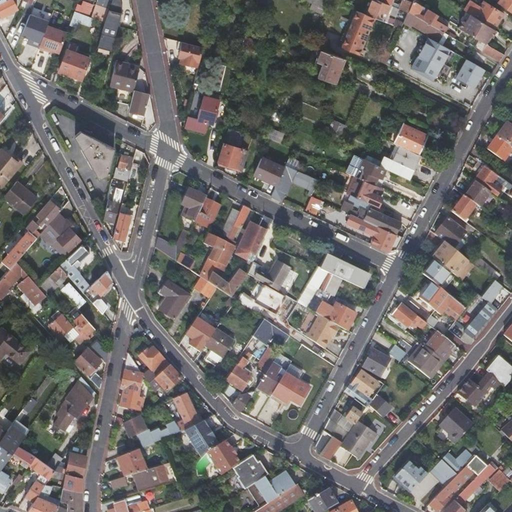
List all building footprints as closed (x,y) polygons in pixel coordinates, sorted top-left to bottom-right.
[(13,19),(15,14),(13,10),(16,8),(11,0),(4,0),(0,2),(0,14),(1,17),(9,13),(12,20),(13,19)] [(327,0),(312,0),(312,1),(309,7),(322,13),(324,7),(326,7),(329,1),(327,0)] [(371,0),(366,14),(374,18),(383,21),(389,5),(376,0),(371,0)] [(400,10),(407,13),(407,12),(411,2),(406,0),(403,0),(401,7),(400,10)] [(511,14),(511,0),(501,0),(498,4),(511,14)] [(439,31),(442,33),(446,27),(431,18),(433,13),(422,6),(412,1),(411,2),(407,12),(415,17),(416,17),(422,21),(436,29),(439,31)] [(470,1),(464,11),(470,15),(473,17),(493,29),(502,14),(483,2),(481,4),(479,7),(475,5),(470,1)] [(104,22),(108,10),(96,5),(92,17),(93,18),(104,22)] [(32,6),(29,14),(48,21),(51,14),(32,6)] [(48,21),(46,25),(38,47),(38,48),(46,51),(47,48),(59,53),(66,32),(56,28),(61,13),(53,10),(51,14),(48,21)] [(356,10),(348,29),(366,36),(374,18),(366,14),(356,10)] [(79,12),(74,11),(72,16),(76,17),(91,23),(93,18),(92,17),(79,12)] [(427,37),(428,38),(436,43),(442,33),(439,31),(436,29),(422,21),(416,17),(415,17),(407,12),(407,13),(403,23),(410,27),(411,25),(428,35),(427,37)] [(48,21),(29,14),(25,24),(21,35),(32,39),(30,44),(38,47),(46,25),(48,21)] [(459,29),(484,44),(489,36),(491,38),(496,31),(493,29),(473,17),(470,15),(467,19),(466,21),(462,21),(458,28),(459,29)] [(398,28),(400,29),(403,23),(394,19),(392,25),(398,28)] [(98,54),(108,57),(115,28),(106,25),(98,54)] [(348,29),(341,46),(359,53),(366,36),(348,29)] [(442,33),(436,43),(441,45),(447,35),(446,35),(442,33)] [(416,58),(443,73),(454,53),(441,45),(436,43),(428,38),(416,58)] [(180,42),(178,41),(176,50),(179,51),(177,57),(180,58),(179,63),(197,68),(201,53),(202,47),(180,42)] [(67,49),(59,72),(81,80),(89,57),(75,52),(77,47),(69,44),(67,50),(67,49)] [(481,51),(499,62),(503,55),(494,50),(487,45),(486,45),(485,44),(481,51)] [(359,53),(341,46),(341,47),(358,55),(359,53)] [(379,60),(386,63),(390,53),(383,50),(379,60)] [(322,63),(316,76),(333,83),(344,59),(320,51),(316,60),(322,63)] [(482,64),(485,58),(474,51),(470,57),(482,64)] [(438,83),(443,73),(416,58),(410,68),(438,83)] [(473,86),(483,70),(466,60),(457,77),(473,86)] [(117,87),(123,63),(114,61),(109,85),(117,87)] [(136,78),(139,67),(138,66),(137,69),(127,67),(128,64),(123,63),(117,87),(133,91),(133,90),(136,78)] [(144,115),(149,94),(139,91),(133,90),(133,91),(130,106),(128,111),(133,112),(137,113),(144,115)] [(185,126),(204,132),(207,123),(212,124),(218,100),(204,96),(197,118),(188,116),(185,126)] [(113,114),(126,121),(128,111),(130,106),(116,102),(113,114)] [(344,127),(339,124),(333,121),(329,132),(334,134),(340,137),(344,127)] [(387,141),(392,143),(401,124),(396,121),(387,141)] [(511,147),(511,126),(506,122),(501,129),(498,128),(493,134),(496,136),(511,147)] [(399,146),(417,155),(427,136),(401,124),(392,143),(399,146)] [(75,136),(98,177),(106,173),(113,148),(80,131),(75,136)] [(225,166),(240,171),(247,151),(237,147),(238,145),(232,143),(234,138),(226,135),(218,160),(226,163),(225,166)] [(511,147),(496,136),(486,149),(501,160),(504,156),(506,157),(508,155),(506,153),(511,147)] [(283,147),(269,141),(263,155),(277,161),(283,147)] [(0,172),(1,173),(15,155),(13,157),(0,145),(0,172)] [(384,169),(406,179),(411,170),(417,155),(399,146),(392,161),(388,159),(385,165),(370,158),(368,161),(384,169)] [(131,163),(133,157),(127,156),(122,155),(120,154),(116,168),(115,167),(112,177),(127,180),(127,179),(131,163)] [(15,155),(1,173),(7,178),(21,160),(15,155)] [(356,156),(348,174),(353,176),(361,158),(356,156)] [(361,158),(353,176),(372,185),(376,177),(379,179),(380,179),(384,169),(368,161),(361,158)] [(138,165),(131,163),(127,179),(134,181),(136,174),(138,165)] [(309,186),(314,188),(317,179),(285,165),(275,187),(283,191),(290,177),(309,186)] [(478,173),(491,183),(493,181),(501,187),(502,186),(511,192),(509,196),(511,198),(511,187),(510,186),(483,166),(481,169),(480,170),(480,171),(478,173)] [(478,173),(473,180),(475,181),(490,192),(493,195),(498,188),(491,183),(478,173)] [(348,174),(340,190),(349,194),(358,198),(365,201),(370,204),(372,204),(376,206),(380,197),(379,196),(381,192),(376,190),(377,187),(372,185),(353,176),(348,174)] [(379,179),(376,177),(372,185),(377,187),(379,188),(383,180),(380,179),(379,179)] [(263,193),(269,196),(276,182),(269,179),(263,193)] [(4,197),(16,207),(29,191),(18,181),(4,197)] [(475,204),(479,207),(490,192),(475,181),(470,187),(464,196),(475,204)] [(113,223),(114,221),(119,203),(118,202),(121,189),(110,186),(102,219),(110,221),(111,221),(110,223),(109,226),(112,227),(113,223)] [(270,196),(279,200),(283,191),(275,187),(270,196)] [(206,197),(189,189),(182,204),(184,205),(180,214),(186,216),(186,217),(194,221),(205,198),(206,197)] [(29,191),(16,207),(23,213),(37,198),(29,191)] [(369,209),(372,204),(370,204),(365,201),(358,198),(349,194),(346,202),(343,201),(339,209),(355,216),(395,235),(401,224),(369,209)] [(451,212),(463,221),(475,204),(464,196),(463,195),(451,212)] [(24,228),(28,231),(36,238),(38,235),(41,231),(38,228),(40,226),(41,228),(43,226),(45,228),(46,225),(58,212),(60,210),(55,205),(57,203),(51,197),(35,215),(39,219),(35,223),(32,219),(24,228)] [(194,221),(210,228),(220,205),(205,198),(194,221)] [(121,203),(112,239),(119,251),(120,251),(130,215),(125,214),(127,207),(124,206),(125,203),(121,203)] [(250,208),(242,205),(237,216),(230,232),(225,241),(217,260),(213,267),(218,269),(222,271),(227,260),(230,255),(234,246),(233,246),(235,242),(231,240),(237,228),(242,224),(250,208)] [(66,221),(58,212),(46,225),(45,228),(41,231),(38,235),(49,246),(51,244),(56,239),(68,251),(80,240),(74,233),(64,223),(66,221)] [(222,229),(230,232),(237,216),(230,213),(222,229)] [(256,256),(272,220),(262,216),(257,226),(250,222),(246,231),(243,230),(242,233),(244,235),(236,254),(247,260),(250,253),(256,256)] [(369,244),(387,253),(390,246),(393,247),(396,241),(393,240),(395,235),(355,216),(351,225),(373,236),(369,244)] [(443,241),(452,248),(455,244),(457,246),(461,242),(458,240),(465,232),(446,218),(434,234),(443,241)] [(67,219),(66,221),(64,223),(74,233),(77,230),(67,219)] [(175,247),(181,249),(189,232),(186,230),(184,234),(182,233),(175,247)] [(2,261),(9,268),(15,262),(31,243),(36,238),(28,231),(24,236),(2,261)] [(210,255),(209,256),(217,260),(225,241),(210,234),(205,244),(212,247),(209,255),(210,255)] [(154,246),(176,261),(181,249),(175,247),(156,238),(154,246)] [(68,251),(56,239),(51,244),(62,256),(68,251)] [(438,248),(431,258),(433,259),(449,272),(450,273),(463,257),(452,248),(443,241),(438,248)] [(89,252),(81,244),(72,253),(71,254),(58,266),(66,275),(76,286),(79,282),(83,279),(78,274),(79,274),(71,264),(76,259),(79,262),(89,252)] [(438,248),(436,246),(429,256),(431,258),(438,248)] [(209,256),(200,277),(201,278),(207,281),(211,272),(213,267),(217,260),(209,256)] [(327,257),(321,270),(327,273),(328,273),(340,279),(340,278),(363,289),(368,277),(327,257)] [(463,257),(450,273),(453,275),(456,278),(469,261),(463,257)] [(449,272),(433,259),(422,274),(432,282),(437,286),(449,272)] [(473,265),(492,279),(497,274),(478,259),(473,265)] [(252,264),(248,274),(276,291),(278,288),(279,285),(283,288),(285,284),(289,283),(291,279),(290,276),(292,272),(288,269),(275,261),(268,275),(259,270),(261,266),(254,261),(252,264)] [(20,295),(31,308),(33,307),(35,305),(37,303),(45,296),(41,291),(37,287),(27,275),(15,262),(9,268),(7,270),(0,278),(0,294),(20,273),(24,277),(17,283),(24,291),(20,295)] [(56,286),(59,289),(63,286),(61,284),(60,285),(59,284),(60,283),(62,281),(61,280),(63,279),(63,278),(66,275),(58,266),(47,276),(51,280),(53,282),(56,286)] [(317,268),(296,302),(298,303),(305,307),(306,308),(318,288),(327,273),(321,270),(317,268)] [(105,285),(111,280),(106,270),(90,285),(100,296),(108,288),(105,285)] [(215,275),(211,272),(207,281),(209,283),(216,287),(230,297),(246,276),(239,270),(227,284),(215,275)] [(441,289),(453,275),(450,273),(449,272),(437,286),(441,289)] [(351,334),(353,330),(347,328),(355,314),(336,304),(335,306),(326,300),(330,294),(326,292),(330,285),(335,288),(340,279),(328,273),(320,289),(318,288),(306,308),(319,315),(338,326),(343,329),(351,334)] [(41,291),(51,280),(47,276),(37,287),(41,291)] [(207,281),(201,278),(194,288),(200,292),(203,288),(211,294),(212,293),(216,287),(209,283),(207,281)] [(45,296),(46,296),(56,286),(53,282),(51,280),(41,291),(45,296)] [(157,309),(173,319),(188,295),(166,280),(159,292),(166,296),(157,309)] [(489,304),(502,287),(493,280),(480,297),(489,304)] [(82,292),(85,289),(79,282),(76,286),(82,292)] [(437,286),(432,282),(419,298),(434,310),(446,293),(441,289),(437,286)] [(75,307),(76,309),(84,302),(67,283),(63,286),(59,289),(75,307)] [(243,293),(236,301),(256,315),(261,307),(275,315),(285,297),(264,285),(262,284),(256,295),(253,299),(248,296),(243,293)] [(326,292),(330,294),(332,295),(335,288),(330,285),(326,292)] [(203,288),(200,292),(209,297),(211,294),(203,288)] [(459,315),(465,308),(446,293),(434,310),(439,315),(442,312),(447,305),(459,315)] [(482,324),(495,309),(489,304),(480,297),(475,293),(471,299),(476,302),(482,308),(480,310),(475,315),(473,314),(470,318),(470,319),(469,319),(469,320),(470,320),(470,321),(478,328),(482,324)] [(91,303),(99,312),(106,306),(100,299),(96,299),(91,303)] [(408,299),(403,305),(416,315),(420,318),(425,322),(430,316),(408,299)] [(33,307),(37,312),(42,307),(37,303),(35,305),(33,307)] [(388,318),(396,325),(399,321),(402,324),(409,329),(412,325),(410,323),(416,315),(403,305),(401,303),(388,318)] [(442,312),(454,322),(459,315),(447,305),(442,312)] [(31,308),(28,311),(32,315),(37,312),(33,307),(31,308)] [(76,309),(75,307),(70,311),(69,316),(73,320),(81,314),(76,309)] [(93,328),(81,314),(73,320),(70,324),(72,326),(73,327),(75,329),(79,334),(80,335),(84,339),(85,340),(88,337),(86,334),(93,328)] [(59,337),(62,334),(71,326),(60,315),(48,325),(59,337)] [(338,326),(319,315),(306,337),(324,349),(328,341),(327,340),(330,335),(332,336),(338,326)] [(425,322),(420,318),(415,324),(421,329),(426,323),(425,322)] [(251,336),(250,339),(253,341),(255,338),(258,341),(256,344),(260,347),(263,344),(260,342),(267,331),(285,342),(287,339),(289,336),(277,328),(263,319),(251,336)] [(511,322),(508,327),(503,334),(511,341),(511,322)] [(453,323),(448,330),(458,337),(463,330),(453,323)] [(62,334),(69,342),(74,338),(79,334),(75,329),(73,327),(72,326),(71,326),(62,334)] [(204,346),(212,334),(202,327),(199,330),(198,330),(197,332),(196,331),(195,334),(191,331),(184,342),(200,352),(204,346)] [(13,358),(22,346),(0,328),(0,355),(4,350),(13,358)] [(234,341),(215,329),(212,334),(204,346),(223,358),(234,341)] [(445,353),(452,344),(443,336),(441,335),(433,329),(431,332),(434,335),(425,347),(440,358),(441,359),(445,353)] [(79,334),(74,338),(78,344),(84,339),(80,335),(79,334)] [(90,346),(105,363),(107,353),(95,340),(90,346)] [(409,357),(432,374),(434,371),(431,369),(440,358),(425,347),(420,343),(409,357)] [(310,358),(313,352),(301,344),(298,350),(310,358)] [(28,350),(22,346),(13,358),(18,361),(28,350)] [(396,361),(398,362),(405,353),(396,346),(389,355),(396,361)] [(156,376),(169,365),(152,347),(148,351),(146,352),(145,350),(144,350),(143,351),(144,351),(138,356),(150,369),(143,376),(148,384),(156,376)] [(90,372),(94,367),(100,361),(86,348),(73,361),(82,369),(82,370),(87,374),(86,375),(97,389),(99,388),(101,379),(94,372),(93,371),(91,373),(90,372)] [(259,371),(265,375),(271,365),(272,363),(278,354),(269,348),(261,359),(265,361),(261,368),(259,371)] [(389,359),(372,349),(369,354),(362,367),(380,376),(389,359)] [(249,375),(242,370),(239,368),(243,366),(246,360),(252,355),(249,352),(242,357),(227,380),(241,390),(246,383),(249,385),(251,382),(248,380),(250,377),(251,376),(249,375)] [(127,395),(137,398),(142,375),(127,353),(120,388),(124,389),(123,394),(127,395)] [(257,388),(270,397),(271,395),(284,374),(285,371),(286,370),(291,362),(278,354),(272,363),(271,365),(265,375),(257,388)] [(429,378),(432,374),(409,357),(406,361),(429,378)] [(511,368),(498,357),(486,372),(487,372),(493,378),(498,382),(501,384),(511,371),(511,368)] [(434,371),(442,360),(441,359),(440,358),(431,369),(434,371)] [(165,392),(180,378),(169,365),(156,376),(148,384),(154,392),(160,386),(165,392)] [(297,381),(299,378),(286,370),(285,371),(284,374),(297,381)] [(366,408),(368,405),(372,400),(368,397),(377,383),(360,371),(351,385),(349,384),(343,392),(355,400),(366,408)] [(493,378),(487,372),(476,386),(468,380),(457,393),(473,406),(490,386),(492,388),(498,382),(493,378)] [(278,399),(285,403),(297,381),(284,374),(271,395),(270,397),(269,398),(276,402),(278,399)] [(75,418),(93,392),(80,377),(59,407),(60,407),(55,416),(57,417),(52,424),(63,432),(71,420),(74,416),(75,418)] [(285,403),(288,405),(290,400),(300,405),(309,389),(297,381),(285,403)] [(175,424),(180,432),(183,430),(199,422),(195,414),(185,393),(172,399),(182,420),(175,424)] [(127,395),(123,394),(121,405),(139,409),(141,399),(137,398),(127,395)] [(232,398),(229,402),(231,404),(241,413),(251,398),(246,394),(232,398)] [(368,405),(382,418),(391,409),(376,394),(372,400),(368,405)] [(0,437),(0,456),(1,457),(7,450),(5,449),(20,428),(19,427),(38,401),(31,396),(17,415),(11,423),(5,431),(0,437)] [(334,410),(329,418),(349,433),(357,421),(366,408),(355,400),(351,406),(352,407),(345,418),(334,410)] [(465,433),(472,425),(454,409),(439,425),(450,434),(448,437),(455,444),(465,433)] [(138,415),(122,423),(129,438),(136,435),(139,441),(142,439),(145,446),(158,441),(160,440),(180,432),(175,424),(173,421),(164,425),(166,428),(159,431),(158,428),(149,432),(145,423),(142,424),(138,415)] [(4,418),(0,423),(0,427),(5,431),(11,423),(4,418)] [(317,454),(329,461),(340,446),(349,433),(329,418),(314,447),(317,454)] [(205,452),(207,451),(218,443),(213,436),(214,436),(208,427),(207,428),(207,427),(202,420),(202,421),(199,422),(183,430),(201,456),(205,452)] [(511,420),(501,431),(511,443),(511,420)] [(349,433),(340,446),(357,458),(369,442),(371,443),(377,435),(357,421),(349,433)] [(511,443),(501,431),(499,433),(511,446),(511,443)] [(226,441),(227,441),(225,439),(218,443),(207,451),(208,453),(209,452),(226,441)] [(504,440),(490,453),(495,457),(509,445),(504,440)] [(232,467),(240,462),(235,454),(236,454),(231,446),(230,447),(227,441),(226,441),(209,452),(208,453),(221,474),(228,470),(232,467)] [(479,450),(472,443),(455,461),(446,453),(429,472),(441,483),(444,480),(447,483),(445,486),(444,486),(444,487),(462,468),(462,467),(479,450)] [(16,445),(10,453),(29,466),(34,458),(33,457),(16,445)] [(144,471),(137,449),(118,457),(124,477),(133,474),(144,471)] [(65,474),(80,477),(81,477),(86,455),(69,452),(66,464),(59,463),(53,471),(53,472),(65,474)] [(264,476),(268,474),(259,460),(257,462),(253,454),(240,462),(232,467),(238,477),(237,477),(244,489),(246,487),(264,476)] [(47,467),(53,471),(59,463),(61,459),(56,455),(47,467)] [(24,497),(32,503),(44,485),(53,472),(53,471),(47,467),(34,458),(29,466),(35,471),(38,473),(40,474),(24,497)] [(394,477),(410,492),(427,474),(420,468),(417,470),(408,462),(394,477)] [(491,462),(440,511),(464,511),(457,505),(470,492),(474,496),(482,489),(478,485),(496,467),(491,462)] [(163,467),(169,465),(168,463),(144,471),(133,474),(135,480),(137,479),(141,489),(167,480),(163,467)] [(430,502),(428,504),(436,511),(448,500),(445,497),(452,489),(454,491),(471,474),(464,467),(430,502)] [(511,473),(507,468),(502,473),(509,480),(511,483),(511,473)] [(500,472),(499,470),(488,481),(498,491),(509,480),(502,473),(500,472)] [(11,479),(0,471),(0,489),(4,493),(9,486),(7,485),(11,479)] [(259,508),(294,485),(286,472),(273,480),(274,482),(269,484),(268,483),(264,476),(246,487),(259,508)] [(62,488),(80,491),(80,477),(65,474),(62,488)] [(12,484),(15,486),(18,481),(20,478),(17,476),(12,484)] [(124,477),(110,481),(113,489),(127,485),(124,477)] [(79,511),(80,491),(62,488),(58,501),(66,502),(65,507),(66,507),(66,510),(56,506),(57,500),(44,495),(49,489),(44,485),(32,503),(25,511),(79,511)] [(299,490),(295,485),(294,485),(259,508),(252,511),(274,511),(300,496),(297,491),(299,490)] [(310,498),(322,491),(319,486),(307,493),(310,498)] [(314,511),(322,511),(337,504),(327,488),(322,491),(310,498),(307,500),(314,511)] [(109,510),(109,511),(139,511),(148,510),(146,502),(130,507),(127,499),(112,504),(114,509),(109,510)] [(331,511),(355,511),(350,502),(331,511)] [(488,503),(485,505),(491,511),(494,511),(496,510),(488,503)]
